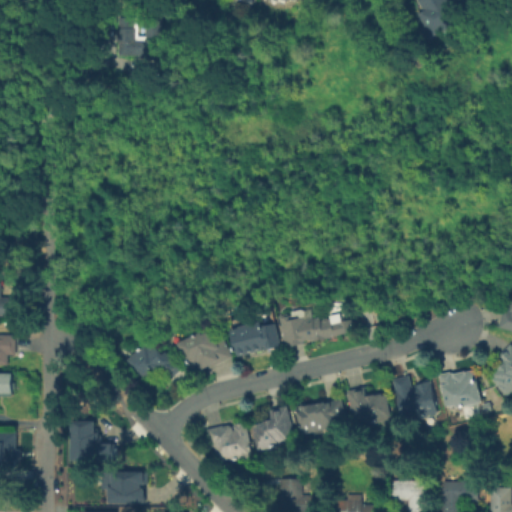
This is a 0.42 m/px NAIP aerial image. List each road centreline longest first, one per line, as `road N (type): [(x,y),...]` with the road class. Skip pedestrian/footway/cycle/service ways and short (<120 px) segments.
road 1 (residential): [(46,124),(49,511)]
road 2 (residential): [(163,431),(212,394),(454,327)]
road 3 (residential): [(219,491),(130,397)]
